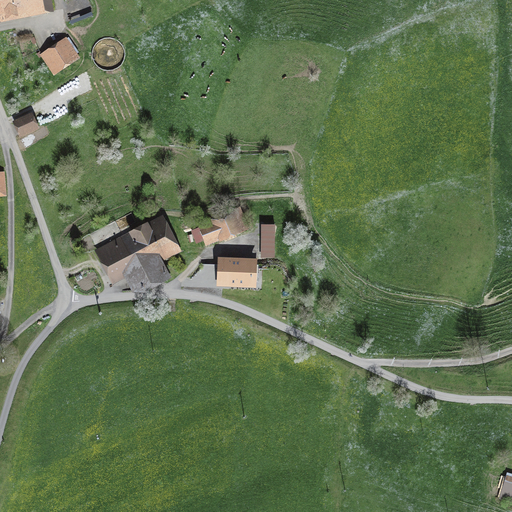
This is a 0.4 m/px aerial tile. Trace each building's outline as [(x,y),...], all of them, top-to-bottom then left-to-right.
[(0,0),(0,16),(29,11),(31,16),(53,12),(50,0),(0,0)] [(87,0),(73,0),(76,5),(66,9),(71,21),(93,13),(87,0)] [(43,57),(53,74),(78,58),(67,41),(43,57)] [(69,90),(78,85),(81,91),(93,85),(86,72),(65,83),(69,90)] [(32,116),(16,123),(21,135),(37,127),(32,116)] [(220,241),(242,232),(233,210),(184,231),(191,248),(218,237),(220,241)] [(147,226),(146,225),(97,251),(112,280),(125,273),(134,290),(147,290),(167,280),(155,257),(171,249),(157,221),(147,226)] [(275,256),(276,221),(261,221),(261,256),(275,256)] [(253,285),(254,262),(222,260),(221,284),(253,285)] [(511,479),(507,478),(502,499),(511,501),(511,479)]
